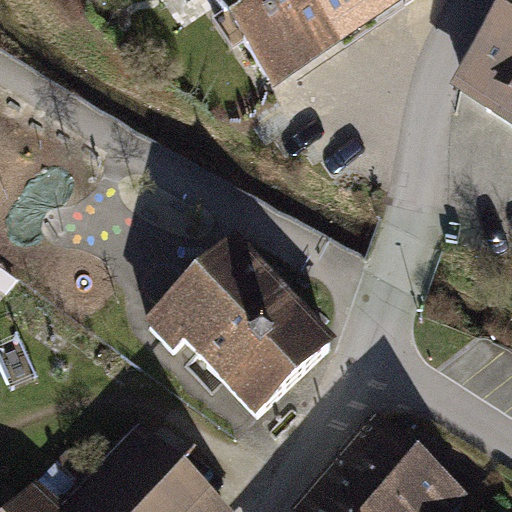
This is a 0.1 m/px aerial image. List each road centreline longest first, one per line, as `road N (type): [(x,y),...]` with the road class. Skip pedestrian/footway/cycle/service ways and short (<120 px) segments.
road 1 (residential): [(481,0),(438,82),(412,234),(376,346)]
road 2 (residential): [(376,346),(283,511)]
road 3 (residential): [(376,346),(511,438)]
